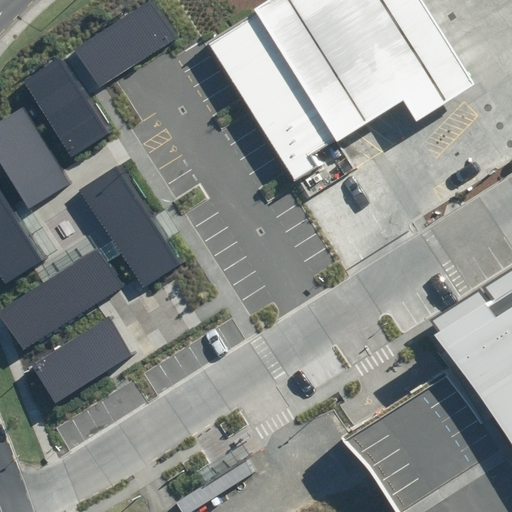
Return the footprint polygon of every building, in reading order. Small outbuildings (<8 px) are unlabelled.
[(147,0),(79,43),(104,81),(181,32),(159,0),(147,0)] [(477,89),(422,0),(285,0),(282,2),(208,47),(290,180),(409,108),(420,124),(477,89)] [(116,123),(68,49),(29,74),(77,148),(116,123)] [(0,147),(37,204),(77,178),(27,101),(0,118),(0,147)] [(84,182),(150,284),(189,259),(123,157),(84,182)] [(50,254),(1,178),(0,178),(0,255),(14,277),(50,254)] [(107,241),(6,305),(30,343),(131,278),(107,241)] [(511,282),(446,322),(511,430),(511,282)] [(64,401),(140,353),(113,310),(37,359),(64,401)]
